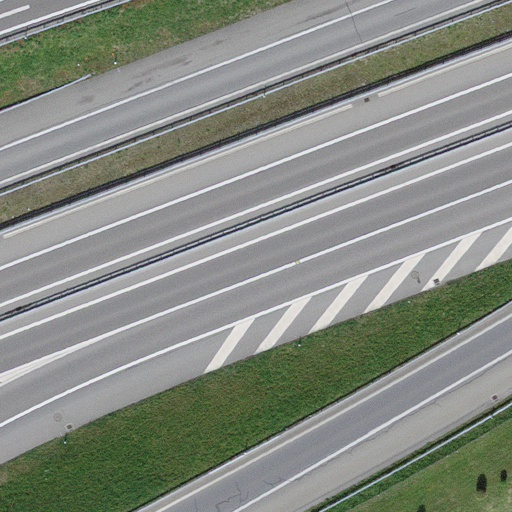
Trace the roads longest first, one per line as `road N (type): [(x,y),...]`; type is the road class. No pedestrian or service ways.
road 1 (motorway): [(511,92),(0,286)]
road 2 (motorway): [(438,0),(0,166)]
road 3 (motorway): [(0,406),(389,225)]
road 4 (motorway): [(0,364),(389,225)]
road 5 (motorway): [(188,511),(511,331)]
road 6 (motorway): [(389,225),(511,179)]
